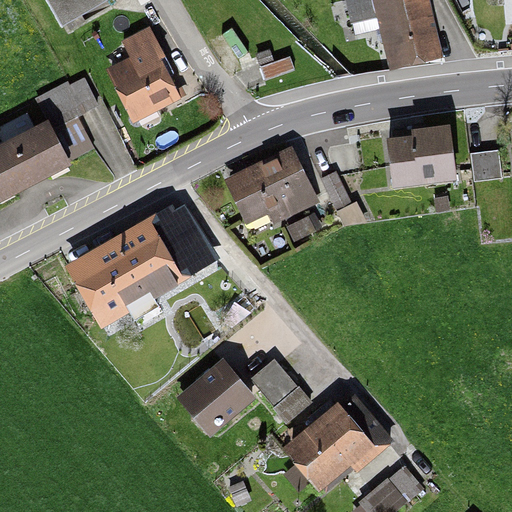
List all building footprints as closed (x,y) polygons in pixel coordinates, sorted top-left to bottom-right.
[(45,0),(59,25),(103,0),(45,0)] [(430,0),(373,0),(390,74),(445,62),(430,0)] [(130,61),(107,72),(132,126),(183,102),(150,31),(122,43),(130,61)] [(84,79),(38,101),(68,162),(94,150),(79,119),(98,110),(84,79)] [(44,120),(0,142),(0,199),(67,166),(44,120)] [(447,130),(382,138),(389,192),(454,184),(447,130)] [(496,147),(470,150),(474,179),(500,176),(496,147)] [(292,149),(223,182),(246,229),(270,217),(275,229),(320,207),(292,149)] [(337,171),(322,178),(339,210),(354,202),(337,171)] [(434,196),(437,211),(450,209),(448,194),(434,196)] [(182,202),(64,267),(97,327),(215,261),(182,202)] [(323,226),(315,211),(287,226),(295,241),(323,226)] [(259,301),(254,291),(240,298),(245,308),(259,301)] [(224,362),(176,400),(208,440),(256,402),(224,362)] [(276,363),(253,381),(289,427),(312,409),(276,363)] [(371,450),(335,407),(280,451),(315,495),(371,450)] [(401,511),(422,493),(403,472),(362,509),(364,511),(401,511)] [(230,486),(238,505),(252,499),(244,480),(230,486)]
